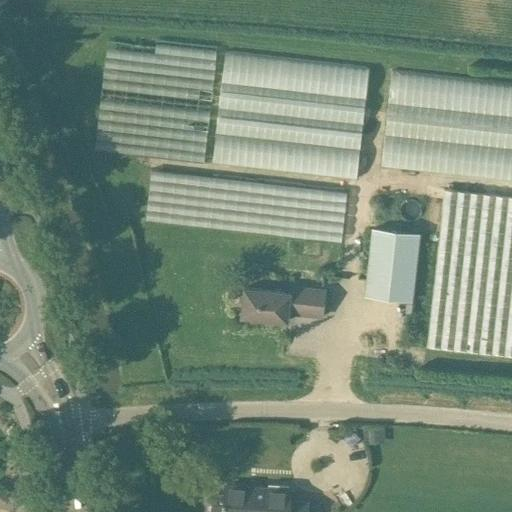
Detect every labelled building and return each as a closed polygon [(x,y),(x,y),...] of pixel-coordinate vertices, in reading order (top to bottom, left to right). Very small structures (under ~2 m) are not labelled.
[(108,43),(96,147),(208,159),(221,46),(158,39),(157,49),(108,43)] [(226,48),(213,162),(359,179),(372,65),(226,48)] [(511,81),(395,69),(385,164),(511,177),(511,81)] [(155,168),(149,219),(344,240),(350,189),(155,168)] [(427,347),(511,356),(511,197),(445,190),(427,347)] [(419,234),(372,229),(364,294),(412,300),(419,234)] [(244,288),(241,316),(287,321),(288,313),(322,317),(325,290),(298,287),(297,294),(244,288)] [(360,438),(351,430),(343,438),(351,446),(360,438)] [(319,511),(320,507),(306,506),(307,503),(288,502),(289,491),(288,491),(288,486),(268,485),(267,489),(265,489),(264,491),(253,490),(253,492),(244,492),(244,488),(225,487),(224,502),(222,502),(222,506),(210,505),(209,511),(319,511)]
